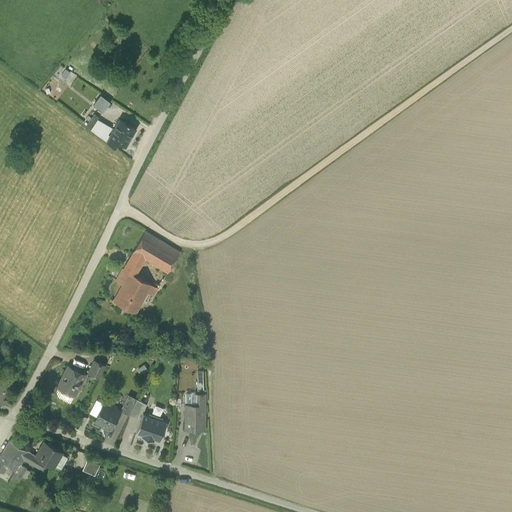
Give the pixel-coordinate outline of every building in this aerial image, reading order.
[(100,95),(93,105),(102,112),(109,102),(100,95)] [(97,134),(107,141),(110,137),(110,136),(107,135),(111,128),(97,119),(90,129),(97,134)] [(110,137),(107,141),(115,146),(118,142),(125,146),(136,129),(120,119),(110,136),(110,137)] [(145,231),(133,252),(145,259),(168,273),(180,252),(145,231)] [(134,275),(145,259),(133,252),(123,269),(134,276),(134,275)] [(113,301),(135,313),(147,292),(151,285),(134,275),(134,276),(123,269),(116,281),(123,285),(113,301)] [(151,285),(147,292),(152,295),(157,288),(151,285)] [(88,373),(99,378),(105,365),(94,360),(88,373)] [(62,389),(74,395),(78,388),(79,388),(83,381),(82,381),(85,374),(68,366),(60,382),(64,384),(62,389)] [(0,400),(1,402),(13,382),(4,377),(4,378),(0,375),(0,400)] [(186,429),(203,429),(203,422),(200,422),(199,421),(199,417),(204,417),(205,393),(198,393),(195,394),(195,400),(193,400),(193,405),(191,406),(186,406),(186,429)] [(120,411),(129,415),(137,399),(128,395),(120,411)] [(144,411),(146,404),(137,399),(129,415),(138,419),(141,409),(144,411)] [(108,428),(111,429),(120,411),(116,409),(115,407),(114,406),(112,407),(104,403),(95,420),(106,426),(107,428),(108,428)] [(160,440),(167,422),(161,420),(162,418),(149,413),(148,415),(143,413),(136,432),(142,434),(141,436),(153,441),(154,438),(160,440)] [(78,426),(83,429),(88,419),(83,417),(78,426)] [(3,450),(22,461),(24,459),(42,470),(47,462),(36,455),(9,440),(3,450)] [(44,441),(36,455),(47,462),(54,466),(62,452),(44,441)] [(20,464),(22,461),(3,450),(0,455),(0,470),(3,473),(7,467),(14,471),(10,477),(18,482),(27,468),(20,464)] [(85,458),(81,469),(94,474),(98,463),(85,458)] [(7,483),(17,488),(20,483),(10,477),(7,483)]
